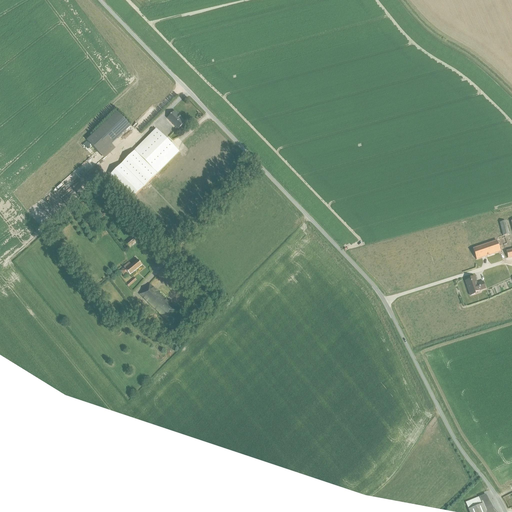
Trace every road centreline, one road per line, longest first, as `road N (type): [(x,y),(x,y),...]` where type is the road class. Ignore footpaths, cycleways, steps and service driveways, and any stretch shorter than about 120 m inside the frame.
road 1 (residential): [(504,511),(460,448),(377,291),(100,0)]
road 2 (unknown): [(187,91),(68,207)]
